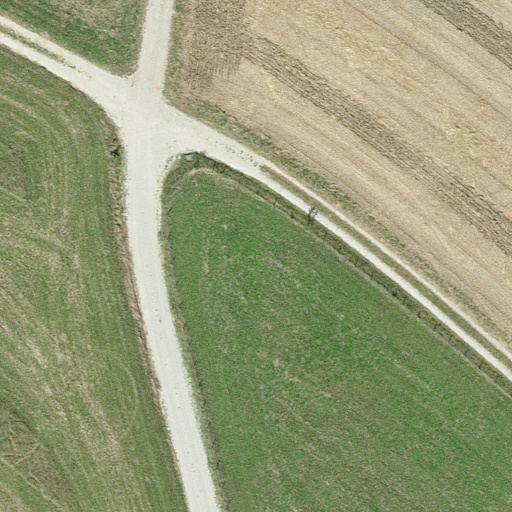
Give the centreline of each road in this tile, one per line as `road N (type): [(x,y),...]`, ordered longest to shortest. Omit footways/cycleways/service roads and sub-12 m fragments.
road 1 (track): [(511,366),(275,192),(0,39)]
road 2 (track): [(156,0),(140,111),(146,310),(188,511)]
